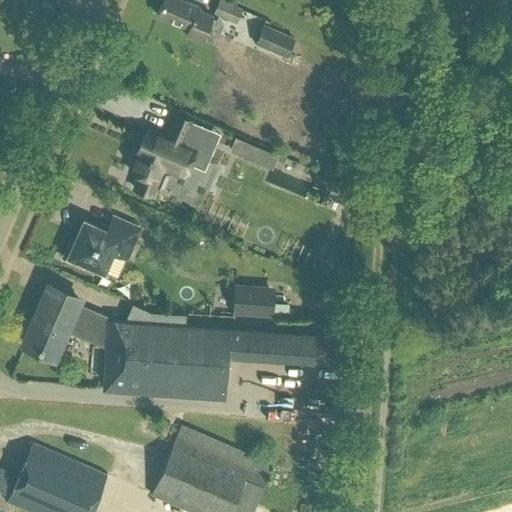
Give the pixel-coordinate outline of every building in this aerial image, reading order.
[(192,0),(160,0),(155,12),(188,26),(184,35),(199,40),(211,14),(196,7),(198,3),(192,0)] [(219,0),(214,12),(235,21),(242,7),(225,0),(219,0)] [(254,42),(286,55),(294,37),(263,23),(254,42)] [(165,136),(147,128),(145,134),(142,132),(136,147),(139,148),(129,170),(140,175),(135,188),(149,194),(162,165),(183,174),(194,150),(200,153),(210,130),(190,121),(191,119),(176,113),(165,136)] [(228,150),(249,159),(255,146),(234,137),(228,150)] [(85,263),(104,271),(112,251),(127,257),(140,226),(112,214),(106,229),(83,219),(75,238),(72,236),(63,257),(84,266),(85,263)] [(92,333),(98,318),(75,307),(79,297),(48,283),(22,343),(53,357),(68,323),(92,333)] [(235,292),(233,314),(270,316),(272,294),(235,292)] [(103,319),(98,318),(92,333),(107,339),(104,388),(223,396),(227,352),(314,358),(316,334),(103,319)] [(249,511),(270,462),(180,423),(150,493),(151,494),(149,500),(168,509),(172,502),(196,511),(249,511)] [(0,487),(6,491),(4,495),(42,511),(85,511),(104,470),(31,438),(15,472),(0,465),(0,487)]
